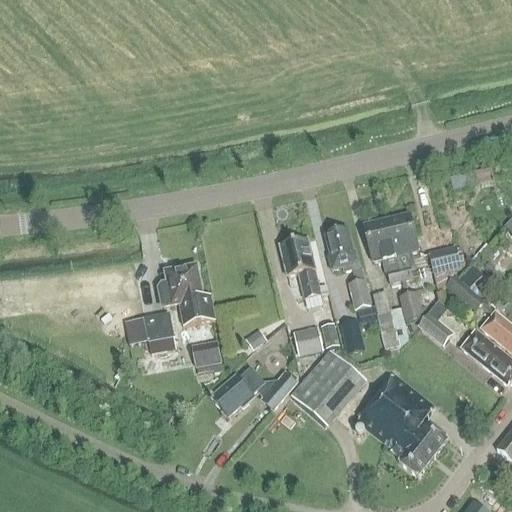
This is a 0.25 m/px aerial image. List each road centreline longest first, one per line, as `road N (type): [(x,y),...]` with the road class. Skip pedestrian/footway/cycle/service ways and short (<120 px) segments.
road 1 (tertiary): [(511,125),(249,188),(0,225)]
road 2 (residential): [(0,399),(140,468),(302,511)]
road 3 (residential): [(430,511),(511,411)]
